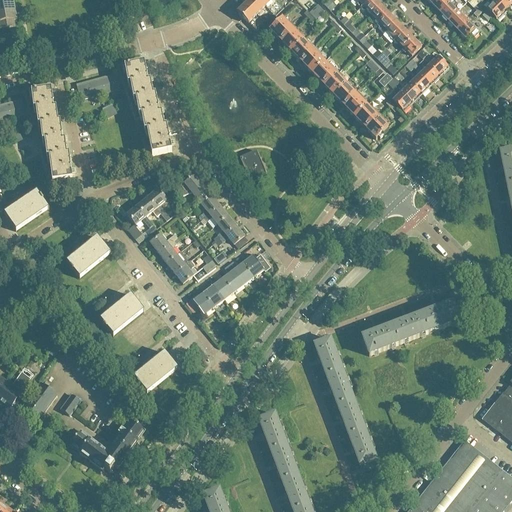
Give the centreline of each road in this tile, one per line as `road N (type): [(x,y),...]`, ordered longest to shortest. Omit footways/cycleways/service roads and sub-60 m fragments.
road 1 (residential): [(371,170),(215,11)]
road 2 (residential): [(221,359),(93,197)]
road 3 (residential): [(299,338),(362,511)]
road 4 (residential): [(469,270),(455,282),(303,334)]
road 5 (secondary): [(238,371),(134,511)]
road 6 (secondary): [(288,326),(398,198)]
road 7 (residential): [(484,138),(511,281)]
road 8 (residential): [(292,264),(200,153)]
road 9 (secondary): [(480,81),(385,185)]
road 10 (residential): [(93,197),(54,67)]
road 11 (residential): [(200,153),(153,41)]
road 12 (unknown): [(10,472),(79,373)]
